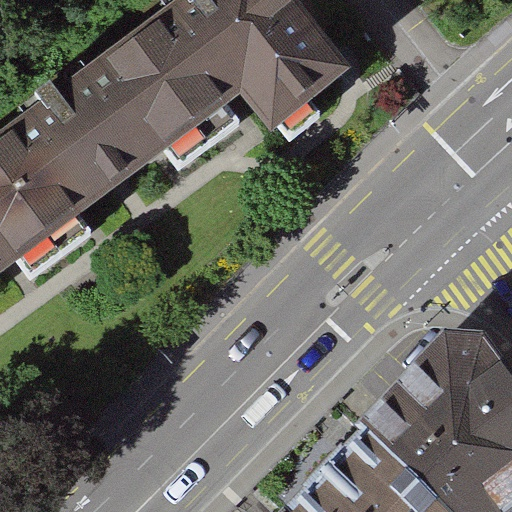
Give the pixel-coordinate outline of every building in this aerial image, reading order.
[(132,50),(208,150),(237,128),(223,109),(241,95),(270,134),(277,129),(288,144),(319,121),(306,105),(341,79),(281,0),(172,0),(162,8),(171,20),(132,50)] [(0,146),(0,180),(60,260),(90,238),(75,219),(119,186),(163,153),(178,173),(208,150),(132,50),(59,105),(49,92),(19,114),(28,126),(0,146)] [(30,283),(60,260),(0,180),(0,273),(14,263),(30,283)] [(481,346),(444,344),(412,377),(413,379),(360,433),(365,437),(440,511),(511,511),(511,390),(508,385),(510,384),(481,346)] [(440,511),(365,437),(343,459),(341,457),(307,492),(310,495),(292,511),(440,511)]
